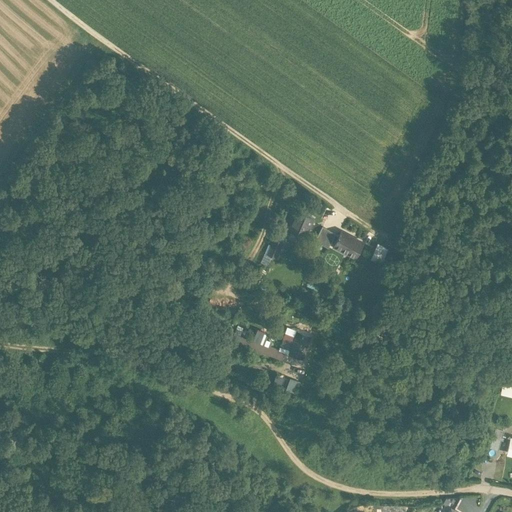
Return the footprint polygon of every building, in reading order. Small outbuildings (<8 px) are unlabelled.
[(313,216),(297,208),(288,226),(305,234),(313,216)] [(322,224),(315,237),(322,241),(329,228),(322,224)] [(329,228),(322,241),(328,244),(335,231),(329,228)] [(363,240),(341,228),(333,242),(355,254),(363,240)] [(282,239),(274,236),(270,245),(278,249),(282,239)] [(309,330),(297,325),(289,347),(302,352),(309,330)] [(258,331),(255,330),(254,334),(234,327),(231,336),(270,350),(273,341),(263,338),(266,328),(263,327),(262,330),(259,329),(258,331)] [(284,345),(273,341),(270,350),(281,354),(284,345)] [(503,431),(496,428),(490,447),(497,450),(503,431)]
